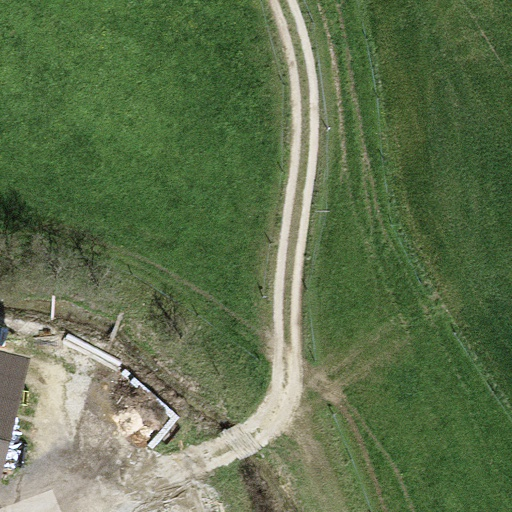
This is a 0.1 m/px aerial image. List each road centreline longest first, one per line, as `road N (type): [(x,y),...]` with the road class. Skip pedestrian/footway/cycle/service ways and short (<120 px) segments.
road 1 (track): [(336,511),(279,403),(283,216),(298,95),(286,0)]
road 2 (track): [(279,403),(257,431),(197,464),(68,511)]
